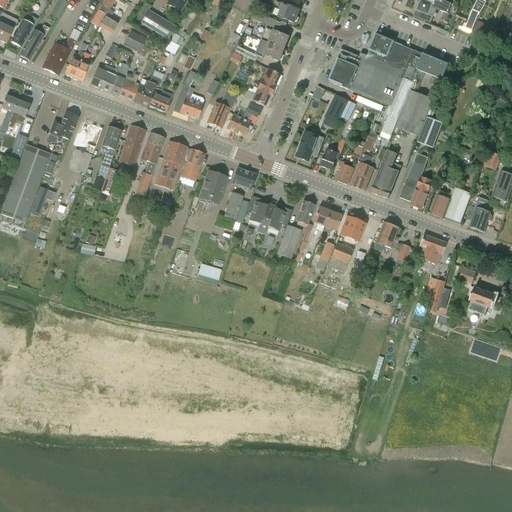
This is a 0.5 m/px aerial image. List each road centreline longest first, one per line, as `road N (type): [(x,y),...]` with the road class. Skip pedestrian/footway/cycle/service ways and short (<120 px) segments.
road 1 (primary): [(257,162),(0,66)]
road 2 (primary): [(511,257),(257,162)]
road 3 (residential): [(257,162),(323,0)]
